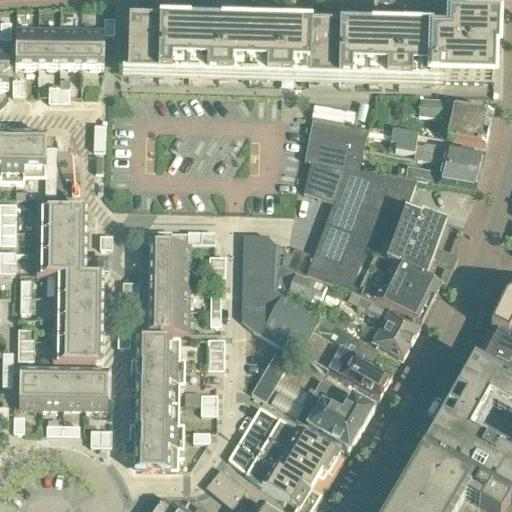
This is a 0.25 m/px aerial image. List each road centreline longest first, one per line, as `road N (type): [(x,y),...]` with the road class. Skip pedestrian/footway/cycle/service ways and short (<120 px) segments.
road 1 (residential): [(106,496),(122,487),(184,489),(200,480),(229,433),(236,191)]
road 2 (residential): [(352,511),(439,368),(480,278)]
road 3 (residential): [(106,496),(74,466),(53,461),(31,463),(0,483)]
